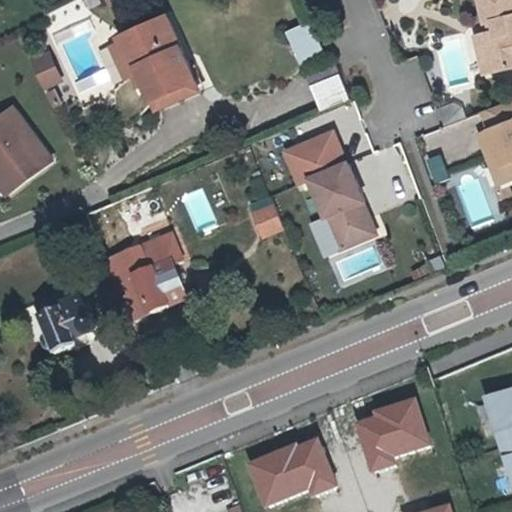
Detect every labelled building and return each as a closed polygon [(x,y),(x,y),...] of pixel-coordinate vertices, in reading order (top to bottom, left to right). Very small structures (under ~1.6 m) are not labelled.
[(511,0),(490,0),(494,16),(502,14),(504,23),(495,24),(483,27),(487,45),(495,43),(499,64),(511,61),(511,0)] [(502,14),(494,16),(495,24),(504,23),(502,14)] [(150,87),(157,102),(198,81),(166,19),(120,42),(122,46),(137,76),(143,73),(150,87)] [(289,34),(304,68),(329,56),(314,23),(289,34)] [(499,64),(495,43),(487,45),(491,66),(499,64)] [(126,82),(137,76),(122,46),(112,51),(126,82)] [(51,52),(33,60),(47,90),(65,81),(51,52)] [(326,113),(355,100),(339,61),(310,73),(326,113)] [(143,73),(137,76),(143,89),(150,87),(143,73)] [(198,81),(157,102),(161,110),(202,90),(198,81)] [(489,130),(479,133),(499,187),(511,182),(511,102),(483,114),(489,130)] [(17,107),(0,119),(0,185),(8,196),(57,159),(17,107)] [(337,130),(286,151),(297,179),(348,158),(337,130)] [(431,160),(439,185),(454,180),(446,155),(431,160)] [(363,202),(368,199),(370,199),(354,161),(317,177),(346,248),(377,235),(363,202)] [(363,202),(377,235),(381,233),(368,199),(363,202)] [(288,226),(280,204),(258,213),(267,235),(288,226)] [(177,235),(127,254),(137,279),(177,263),(177,264),(187,260),(177,235)] [(333,260),(342,282),(382,266),(373,244),(333,260)] [(137,279),(127,254),(110,261),(114,273),(124,298),(126,303),(132,319),(154,311),(154,312),(190,298),(177,263),(137,279)] [(81,287),(40,304),(46,320),(53,337),(48,339),(47,345),(49,352),(54,354),(58,353),(61,361),(84,352),(80,344),(92,339),(95,340),(98,340),(101,339),(105,335),(106,331),(105,327),(103,323),(99,321),(94,321),(86,299),(81,287)] [(511,471),(511,396),(489,403),(500,434),(503,433),(511,458),(511,463),(510,465),(511,471)] [(338,408),(348,445),(374,437),(361,398),(338,408)]
